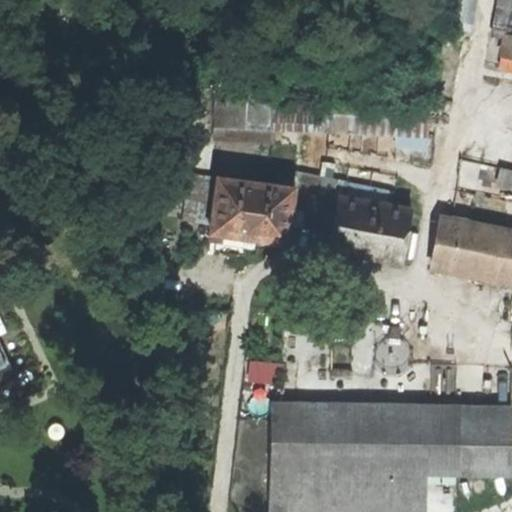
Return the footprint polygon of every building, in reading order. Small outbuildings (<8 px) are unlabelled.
[(511,0),(502,59),(511,60),(511,0)] [(442,27),(438,91),(448,92),(449,76),(460,77),(463,29),(442,27)] [(272,119),(314,122),(315,97),(252,94),(251,127),(272,128),(272,119)] [(423,140),(424,103),(331,98),(330,133),(423,140)] [(505,150),(488,147),(484,166),(466,162),(454,222),(442,220),(432,269),(511,284),(511,232),(506,231),(511,201),(511,171),(501,169),(505,150)] [(351,168),(303,160),(297,189),(221,179),(212,252),(259,259),(261,242),(270,243),(289,246),(292,228),(300,228),(306,223),(306,217),(336,223),(331,252),(402,265),(414,206),(406,204),(404,212),(345,199),(351,168)] [(16,242),(32,222),(0,198),(0,233),(5,237),(7,236),(16,242)] [(419,357),(416,343),(409,335),(397,332),(384,336),(377,344),(374,355),(376,364),(381,371),(393,377),(406,375),(414,369),(419,357)] [(0,389),(16,383),(0,347),(0,389)] [(431,361),(430,403),(457,403),(457,361),(431,361)] [(508,475),(509,404),(457,403),(430,403),(273,401),(272,471),(273,471),(426,473),(508,475)] [(426,511),(426,473),(273,471),(272,511),(426,511)]
